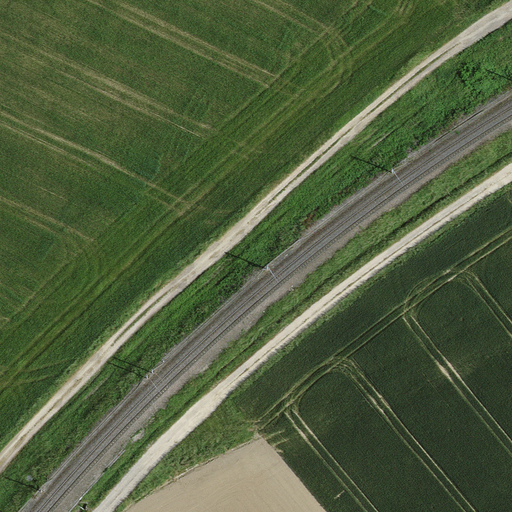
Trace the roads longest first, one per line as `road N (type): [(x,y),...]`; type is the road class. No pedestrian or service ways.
road 1 (track): [(511,14),(429,69),(146,307),(0,458)]
road 2 (track): [(104,511),(181,428),(310,317),(511,174)]
